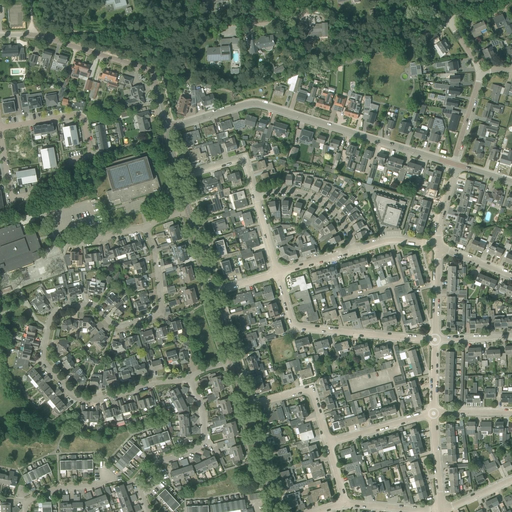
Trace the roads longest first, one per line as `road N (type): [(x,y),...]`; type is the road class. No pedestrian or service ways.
road 1 (residential): [(188,378),(79,397),(42,357),(60,309),(90,303),(121,326),(156,316),(154,252),(143,226)]
road 2 (tertiary): [(455,165),(254,102),(172,126)]
road 3 (unclassified): [(51,40),(68,31),(253,23)]
road 4 (residential): [(435,340),(298,327),(278,273)]
road 5 (unclassified): [(162,114),(149,71),(51,40)]
road 6 (residential): [(0,127),(79,115),(89,153),(69,164)]
road 7 (residential): [(353,250),(339,219),(319,201),(289,191),(255,196)]
road 8 (residential): [(326,442),(307,389),(245,406)]
road 9 (residential): [(155,463),(204,442),(201,405),(188,378)]
